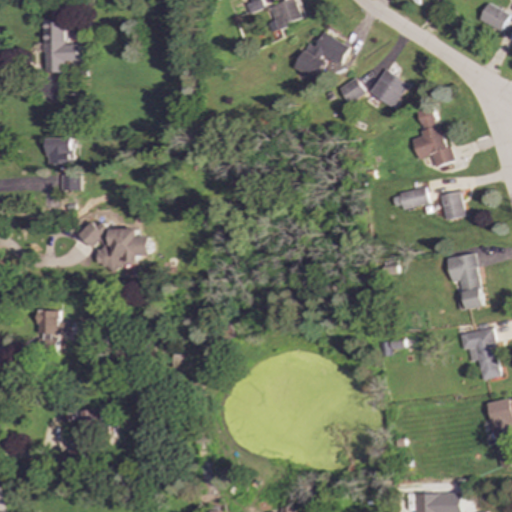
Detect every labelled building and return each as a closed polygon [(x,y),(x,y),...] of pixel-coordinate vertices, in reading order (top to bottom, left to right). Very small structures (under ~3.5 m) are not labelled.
[(250,0),(251,3),(247,4),(249,13),(263,9),(260,0),(250,0)] [(289,0),(270,6),(274,21),(269,22),(271,30),(303,21),(296,0),(289,0)] [(510,14),(488,3),(479,21),(502,32),(510,14)] [(79,45),(68,45),(67,19),(44,20),(45,73),(65,72),(65,61),(80,61),(79,45)] [(295,69),(317,80),(327,59),(341,65),(351,46),(323,33),(316,47),(308,43),(295,69)] [(394,108),(410,85),(387,69),(371,92),(394,108)] [(366,93),(357,78),(340,88),(349,104),(366,93)] [(456,162),(452,147),(446,148),(435,107),(418,111),(424,136),(414,138),(419,159),(432,156),(435,167),(456,162)] [(48,138),(48,164),(74,163),(74,138),(48,138)] [(82,190),(82,175),(63,175),(63,191),(82,190)] [(397,210),(430,203),(427,188),(394,195),(397,210)] [(467,216),(461,191),(441,196),(448,221),(467,216)] [(153,256),(153,236),(139,236),(140,229),(107,229),(107,224),(85,224),(85,245),(104,245),(104,250),(99,250),(99,269),(125,269),(125,264),(140,264),(140,255),(153,256)] [(485,306),(476,254),(449,259),(453,282),(461,281),(464,294),(457,296),(460,311),(485,306)] [(61,311),(39,311),(39,335),(44,334),(45,346),(59,346),(59,339),(68,339),(67,324),(61,324),(61,311)] [(483,380),(503,376),(493,328),(461,334),(464,350),(469,349),(472,362),(479,360),(483,380)] [(489,403),(502,467),(511,464),(511,403),(511,399),(489,403)] [(81,411),(82,442),(101,441),(99,410),(81,411)] [(65,451),(66,476),(83,476),(82,450),(65,451)] [(443,511),(443,494),(416,495),(416,511),(443,511)]
